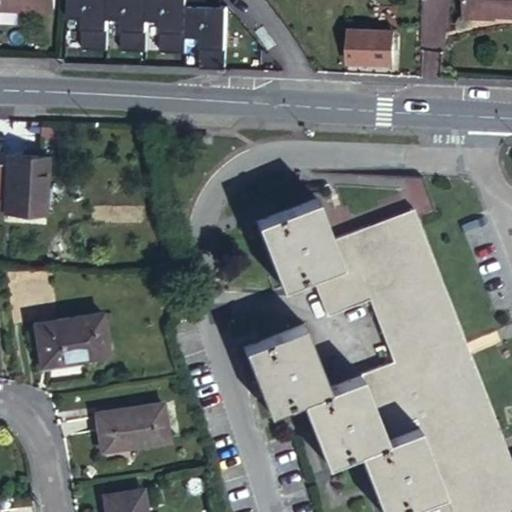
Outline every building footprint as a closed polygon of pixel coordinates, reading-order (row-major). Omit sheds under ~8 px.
[(0,0),(0,11),(51,13),(51,0),(0,0)] [(78,42),(104,43),(105,11),(105,0),(66,0),(66,9),(80,9),(78,42)] [(117,44),(142,45),(143,13),(143,0),(105,0),(105,11),(118,11),(117,44)] [(155,45),(180,46),(181,29),(182,0),(143,0),(143,13),(156,13),(155,45)] [(182,0),(181,29),(195,30),(193,62),(219,63),(221,0),(215,0),(215,5),(199,4),(199,0),(182,0)] [(511,0),(464,0),(464,21),(511,23),(511,0)] [(346,28),(344,61),(390,62),(391,29),(346,28)] [(3,212),(34,214),(35,157),(5,157),(4,165),(0,165),(0,198),(4,198),(3,212)] [(35,157),(34,214),(42,213),(44,158),(35,157)] [(511,511),(511,495),(501,500),(464,408),(472,405),(398,217),(338,241),(320,196),(256,221),(281,285),(312,272),(330,316),(369,300),(395,364),(361,377),(362,379),(331,391),(306,327),(246,350),(270,413),(306,399),(330,461),(366,447),(391,511),(511,511)] [(501,500),(511,495),(511,440),(420,208),(398,217),(472,405),(464,408),(501,500)] [(155,265),(164,263),(162,252),(153,254),(155,265)] [(159,276),(173,277),(171,263),(164,263),(155,265),(156,276),(159,276)] [(173,287),(173,277),(159,276),(159,286),(173,287)] [(32,323),(34,342),(43,341),(46,363),(106,354),(100,314),(32,323)] [(43,341),(34,342),(38,364),(46,363),(43,341)] [(161,404),(96,413),(101,449),(166,440),(161,404)] [(150,511),(147,487),(109,493),(111,511),(150,511)]
